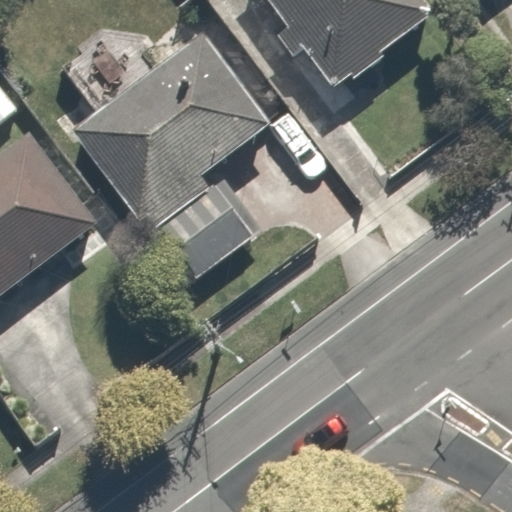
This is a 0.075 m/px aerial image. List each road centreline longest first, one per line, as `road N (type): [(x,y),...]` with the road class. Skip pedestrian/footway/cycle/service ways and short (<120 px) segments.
road 1 (secondary): [(170,511),(400,339)]
road 2 (residential): [(511,443),(400,339)]
road 3 (secondary): [(400,339),(511,258)]
